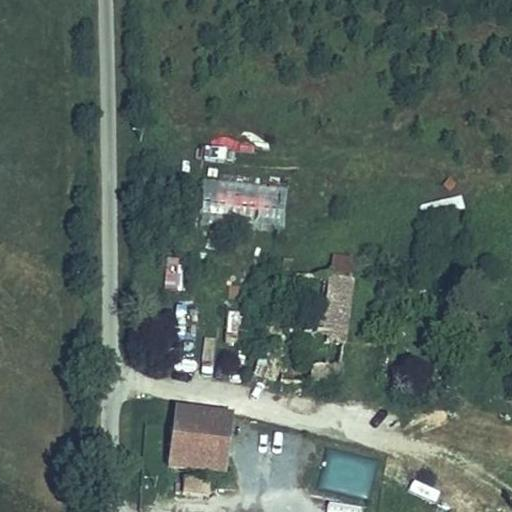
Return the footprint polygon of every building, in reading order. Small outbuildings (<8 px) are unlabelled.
[(203,178),(200,228),(284,232),(287,183),(203,178)] [(337,389),(356,251),(331,247),(328,273),(293,268),(296,248),(281,246),(263,379),(337,389)] [(405,271),(403,292),(430,298),(433,275),(405,271)] [(167,466),(222,472),(229,416),(174,410),(167,466)] [(498,431),(476,431),(476,443),(499,442),(498,431)] [(323,449),(316,491),(369,499),(376,457),(323,449)] [(204,495),(206,477),(179,473),(176,491),(204,495)] [(408,493),(434,503),(439,490),(413,480),(408,493)]
